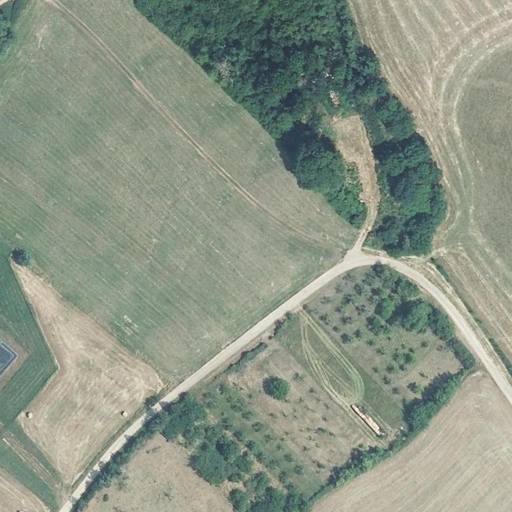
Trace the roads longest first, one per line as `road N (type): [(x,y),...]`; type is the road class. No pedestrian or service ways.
road 1 (track): [(63,511),(163,400),(357,260),(378,259),(420,279),(511,395)]
road 2 (track): [(43,0),(212,170),(296,231),(357,260)]
